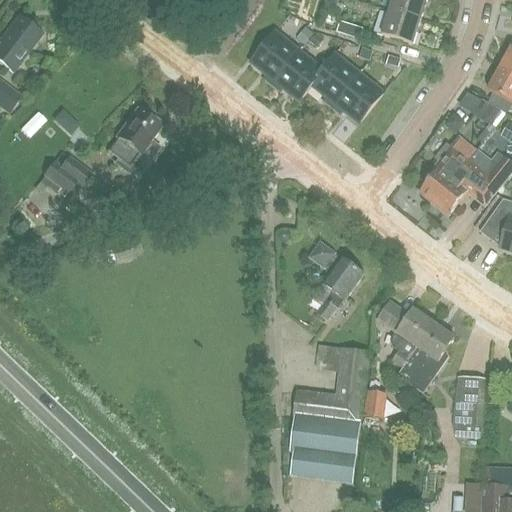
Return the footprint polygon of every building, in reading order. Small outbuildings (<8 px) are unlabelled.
[(327,0),(325,10),(335,13),(338,0),(327,0)] [(428,0),(395,0),(391,13),(422,22),(428,0)] [(414,47),(422,22),(391,13),(384,38),(414,47)] [(0,65),(12,75),(41,37),(18,19),(0,43),(0,65)] [(364,30),(340,23),(337,34),(360,42),(364,30)] [(272,87),(299,53),(276,34),(251,64),(266,76),(263,80),(272,87)] [(511,76),(511,49),(500,69),(511,76)] [(324,73),(323,72),(299,53),(272,87),(281,94),(284,90),(300,103),(313,88),(324,73)] [(333,110),(360,76),(335,57),(323,72),(324,73),(313,88),(327,99),(324,103),(333,110)] [(511,76),(500,69),(487,92),(511,106),(511,76)] [(360,76),(333,110),(342,117),(345,113),(360,125),(385,95),(360,76)] [(0,110),(9,118),(17,104),(21,96),(0,80),(0,110)] [(492,128),(501,113),(482,101),(473,117),(492,128)] [(150,122),(151,117),(144,112),(140,114),(138,113),(117,141),(106,154),(117,162),(114,166),(128,176),(151,145),(149,143),(159,129),(150,122)] [(436,167),(427,179),(429,180),(418,193),(433,205),(477,151),(465,142),(457,152),(451,147),(436,167)] [(477,151),(433,205),(448,217),(458,205),(461,207),(469,196),(484,208),(511,173),(511,165),(497,154),(491,161),(478,150),(477,152),(477,151)] [(65,199),(75,187),(84,192),(95,178),(68,157),(60,168),(54,163),(43,178),(52,185),(50,187),(58,193),(65,199)] [(511,219),(511,215),(511,203),(502,200),(479,234),(495,245),(500,237),(503,239),(499,251),(511,255),(511,219)] [(473,232),(484,209),(471,202),(460,226),(473,232)] [(116,266),(133,261),(125,237),(109,242),(112,249),(110,249),(116,266)] [(348,262),(344,263),(319,245),(308,260),(331,276),(322,288),(332,295),(317,316),(327,324),(343,303),(345,304),(364,277),(353,269),(353,265),(348,262)] [(416,314),(413,311),(409,318),(390,304),(378,321),(395,334),(392,338),(391,344),(394,350),(399,353),(392,363),(403,371),(434,326),(424,319),(426,317),(418,311),(416,314)] [(434,326),(403,371),(398,378),(423,395),(448,359),(445,353),(454,340),(434,326)] [(354,486),(371,354),(341,350),(335,397),(296,392),(289,453),(294,453),(291,478),(354,486)] [(486,381),(457,380),(452,437),(455,440),(478,441),(478,439),(484,439),(486,381)] [(370,388),(371,416),(389,414),(388,387),(370,388)] [(485,485),(508,487),(508,486),(511,486),(511,469),(486,468),(485,485)] [(485,486),(482,486),(480,511),(511,511),(511,503),(507,503),(508,487),(485,485),(485,486)]
